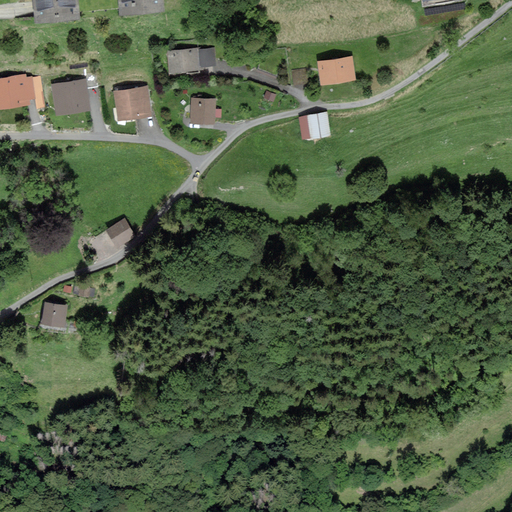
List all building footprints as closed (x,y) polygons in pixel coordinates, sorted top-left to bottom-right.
[(81,0),(36,0),(38,23),(82,21),(81,0)] [(163,0),(120,0),(121,15),(164,14),(163,0)] [(212,49),(171,51),(172,70),(213,68),(212,49)] [(351,58),(317,64),(321,87),(355,81),(351,58)] [(29,76),(0,79),(0,110),(33,106),(29,76)] [(86,78),(51,85),(57,116),(92,110),(86,78)] [(149,85),(113,89),(116,122),(152,118),(149,85)] [(215,98),(190,98),(190,126),(215,126),(215,98)] [(332,136),(327,114),(301,119),(306,141),(332,136)] [(124,219),(107,231),(118,248),(135,236),(124,219)] [(67,306),(44,304),(42,325),(65,328),(67,306)]
